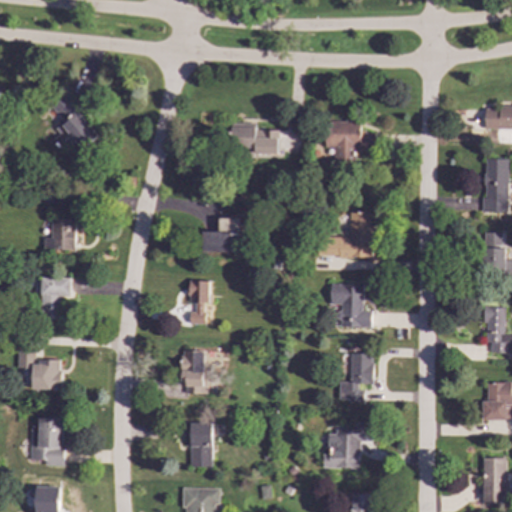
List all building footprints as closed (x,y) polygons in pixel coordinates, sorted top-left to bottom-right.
[(49,107),(62,122),(54,128),(59,134),(53,139),(62,151),(74,141),(81,150),(97,137),(64,95),(49,107)] [(484,129),(511,129),(511,106),(484,106),(484,129)] [(323,148),(333,148),(333,162),(351,162),(351,151),(373,150),(373,132),(358,133),(358,121),(323,121),(323,148)] [(278,128),(230,127),(229,152),(277,153),(278,128)] [(482,212),(506,212),(507,159),(483,159),(482,212)] [(371,257),(371,212),(349,212),(349,237),(318,237),(318,257),(371,257)] [(203,252),(233,252),(233,242),(239,242),(238,218),(218,218),(218,232),(203,232),(203,252)] [(75,219),(51,219),(50,238),(44,237),(43,250),(74,250),(75,219)] [(511,260),(503,260),(503,232),(482,232),(483,275),(511,275),(511,260)] [(70,278),(40,277),(39,319),(59,319),(60,298),(70,298),(70,278)] [(210,281),(189,281),(189,303),(195,303),(194,311),(188,311),(188,323),(204,323),(204,303),(209,303),(210,281)] [(362,284),(330,284),(329,304),(338,304),(338,327),(371,327),(371,311),(362,311),(362,284)] [(511,353),(511,334),(504,334),(505,308),(485,307),(484,343),(490,343),(490,353),(511,353)] [(31,390),(60,390),(60,360),(36,360),(36,350),(17,350),(17,368),(31,368),(31,390)] [(207,394),(207,363),(203,363),(204,351),(181,351),(181,382),(184,382),(184,394),(207,394)] [(363,401),(363,386),(371,386),(372,354),(350,354),(349,382),(338,382),(338,400),(363,401)] [(511,420),(511,405),(511,391),(511,382),(484,382),(484,420),(511,420)] [(62,419),(37,418),(37,427),(30,427),(29,460),(44,460),(44,465),(61,466),(62,419)] [(211,423),(183,423),(183,446),(189,446),(190,467),(211,467),(211,423)] [(358,468),(358,442),(372,442),(372,423),(353,423),(353,429),(334,429),(334,434),(327,434),(327,455),(321,455),(321,468),(358,468)] [(504,458),(481,459),(483,503),(505,502),(504,458)] [(58,511),(59,487),(33,486),(32,511),(58,511)] [(219,488),(182,488),(181,507),(182,507),(182,511),(214,511),(214,504),(219,504),(219,488)] [(373,511),(374,495),(350,494),(349,511),(373,511)]
